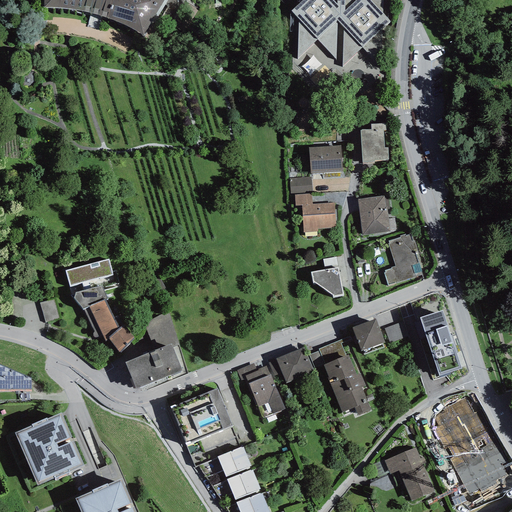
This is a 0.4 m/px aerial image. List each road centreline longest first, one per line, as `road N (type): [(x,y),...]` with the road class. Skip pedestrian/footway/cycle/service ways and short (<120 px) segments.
road 1 (residential): [(410,0),(403,105),(452,279)]
road 2 (residential): [(319,511),(402,417),(478,380)]
road 3 (residential): [(292,340),(222,147)]
road 4 (residential): [(360,315),(345,246),(354,132)]
road 5 (residential): [(0,330),(70,358),(111,389),(147,399)]
road 6 (residential): [(147,399),(292,340)]
road 7 (residential): [(147,399),(223,511)]
